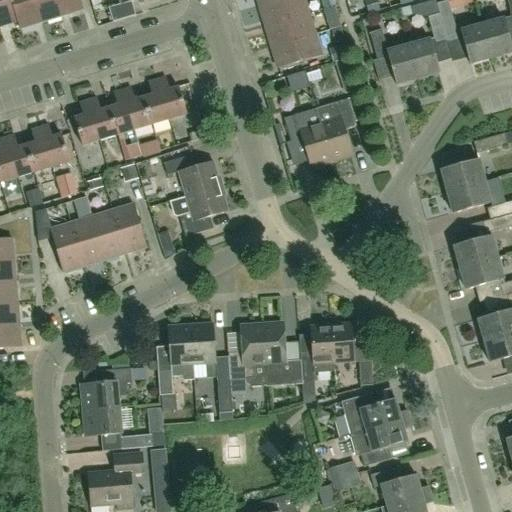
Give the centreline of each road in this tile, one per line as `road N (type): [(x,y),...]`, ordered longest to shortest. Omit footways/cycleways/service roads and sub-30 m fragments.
road 1 (residential): [(56,511),(45,379),(55,352),(275,229)]
road 2 (residential): [(336,280),(450,109),(471,91),(511,81)]
road 3 (residential): [(275,229),(211,15)]
road 4 (residential): [(0,83),(211,15)]
road 5 (residential): [(457,408),(436,347),(336,280)]
road 6 (unknown): [(396,190),(424,297),(410,327)]
